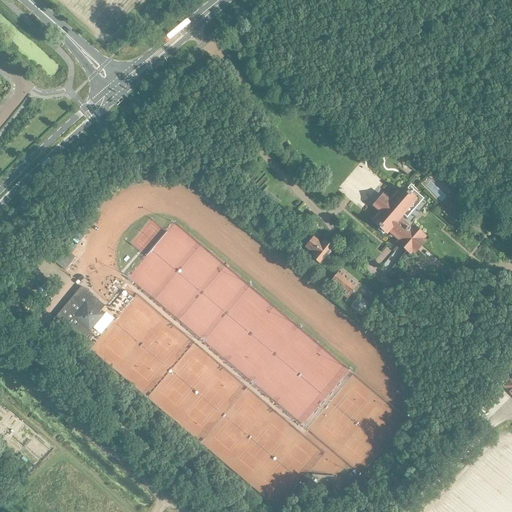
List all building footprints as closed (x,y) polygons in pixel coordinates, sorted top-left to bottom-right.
[(376,204),(374,205),(382,212),(374,222),(378,225),(378,226),(381,229),(381,228),(386,232),(389,227),(400,236),(398,238),(401,240),(399,243),(401,245),(407,250),(409,252),(411,249),(414,251),(416,249),(421,243),(423,241),(421,238),(423,236),(421,234),(415,229),(414,229),(412,227),(410,229),(407,227),(406,229),(396,220),(414,199),(409,195),(410,195),(407,192),(406,193),(402,189),(390,203),(382,196),(381,198),(375,204),(376,204)] [(458,205),(455,208),(447,200),(439,208),(446,216),(445,217),(454,226),(467,214),(458,205)] [(312,256),(321,263),(333,248),(332,246),(333,245),(328,240),(326,242),(325,241),(322,244),(314,238),(307,246),(315,253),(312,256)] [(329,283),(348,298),(360,284),(359,283),(358,285),(340,270),(341,269),(329,283)] [(55,317),(84,340),(91,332),(90,331),(100,318),(99,312),(100,312),(95,308),(101,302),(92,294),(90,296),(87,293),(89,292),(81,285),(75,293),(76,294),(71,301),(69,299),(55,317)]
